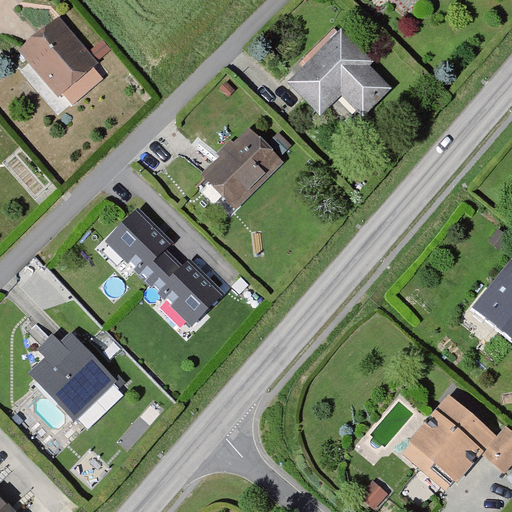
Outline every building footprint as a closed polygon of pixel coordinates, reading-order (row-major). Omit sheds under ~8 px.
[(62,17),(22,49),(63,95),(103,63),(62,17)] [(348,28),(295,82),(324,112),(346,98),(367,116),(399,87),(376,63),(378,61),(348,28)] [(250,127),(208,170),(241,204),(286,157),(250,127)] [(170,244),(135,210),(105,241),(140,275),(170,244)] [(511,227),(502,223),(494,237),(505,242),(511,234),(511,227)] [(223,296),(188,261),(157,292),(192,326),(223,296)] [(511,267),(485,308),(511,328),(511,267)] [(77,329),(30,372),(83,422),(123,382),(77,329)] [(460,395),(418,436),(467,481),(493,454),(511,469),(511,467),(511,424),(502,434),(460,395)] [(379,478),(367,493),(383,505),(394,491),(379,478)] [(23,511),(0,489),(0,511),(23,511)]
